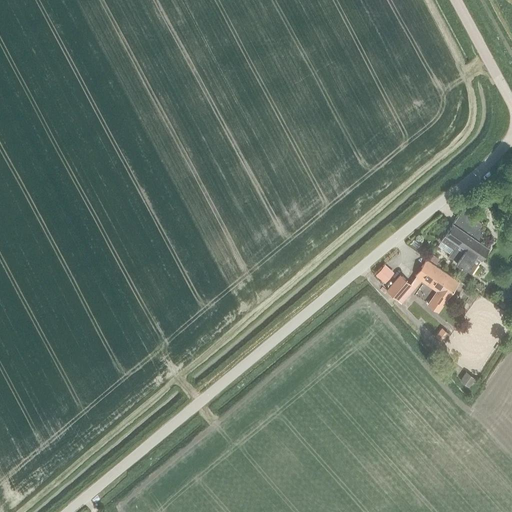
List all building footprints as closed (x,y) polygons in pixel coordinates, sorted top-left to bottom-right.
[(442,241),(452,248),(454,250),(450,256),(459,262),(458,263),(472,273),(490,248),(479,241),(486,232),(481,228),(484,224),(463,210),(442,241)] [(449,299),(460,283),(428,261),(417,277),(449,299)] [(376,275),(385,282),(393,272),(384,265),(376,275)] [(399,275),(386,290),(398,300),(411,285),(399,275)] [(441,328),(435,336),(442,341),(448,333),(441,328)] [(460,379),(469,386),(475,377),(466,371),(460,379)]
